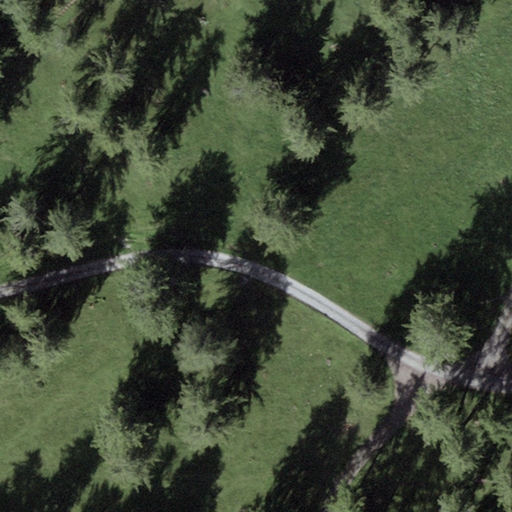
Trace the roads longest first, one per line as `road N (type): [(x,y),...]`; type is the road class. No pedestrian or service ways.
road 1 (track): [(479,378),(404,353),(245,266),(203,257),(105,263),(0,291)]
road 2 (track): [(442,371),(382,431),(326,511)]
